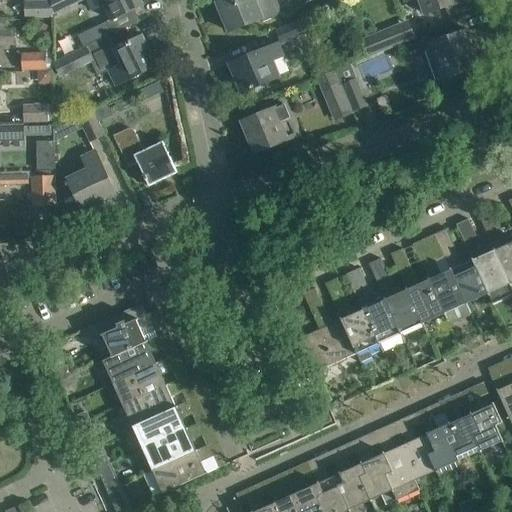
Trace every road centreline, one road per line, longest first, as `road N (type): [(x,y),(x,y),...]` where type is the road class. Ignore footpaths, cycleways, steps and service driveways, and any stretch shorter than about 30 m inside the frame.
road 1 (residential): [(0,498),(47,465),(14,352),(219,250)]
road 2 (residential): [(511,345),(449,389),(227,487),(195,511)]
road 3 (residential): [(219,250),(243,304),(511,188)]
road 4 (unclassified): [(223,196),(511,94)]
road 5 (unclassified): [(0,270),(43,265),(200,205)]
road 6 (residential): [(223,196),(192,0)]
